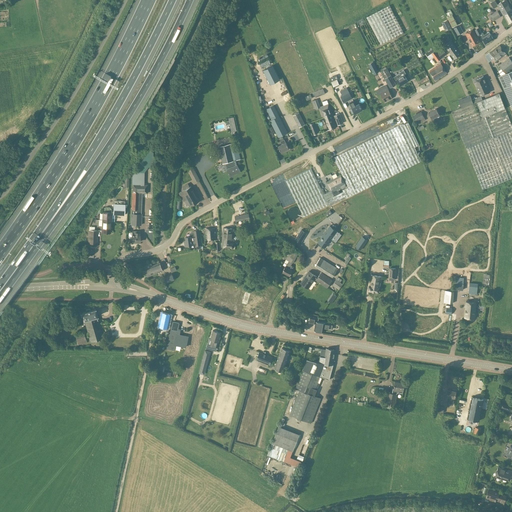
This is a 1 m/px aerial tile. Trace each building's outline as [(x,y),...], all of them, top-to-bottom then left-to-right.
[(511,11),(511,10),(506,0),(504,0),(497,4),(498,6),(504,16),(511,11)] [(389,5),(367,17),(381,44),(403,32),(389,5)] [(498,11),(492,14),(489,16),(492,22),(501,17),(498,11)] [(452,15),(448,17),(454,28),(457,26),(452,15)] [(447,20),(441,22),(445,30),(451,27),(447,20)] [(460,25),(457,26),(454,28),(455,30),(454,31),(456,36),(463,32),(460,25)] [(465,33),(472,46),(480,42),(473,29),(465,33)] [(481,36),(485,44),(493,39),(489,31),(484,34),(483,33),(482,34),(483,35),(481,36)] [(440,42),(454,60),(462,54),(448,36),(440,42)] [(499,45),(490,53),(496,61),(506,54),(499,45)] [(438,53),(441,58),(447,54),(443,49),(438,53)] [(430,52),(426,55),(428,58),(432,55),(437,61),(441,58),(436,51),(432,54),(430,52)] [(505,73),(506,73),(511,68),(511,61),(509,57),(499,65),(499,66),(501,68),(505,73)] [(368,64),(374,74),(379,72),(373,61),(368,64)] [(429,71),(435,80),(447,73),(441,63),(429,71)] [(280,79),(273,65),(263,70),(270,84),(280,79)] [(385,78),(390,87),(396,84),(394,81),(398,79),(401,85),(408,81),(405,75),(406,74),(404,70),(399,73),(400,74),(392,78),(391,75),(385,78)] [(511,70),(506,73),(505,73),(501,75),(499,76),(511,107),(511,70)] [(483,76),(474,80),(480,96),(490,92),(483,76)] [(323,88),(314,92),(316,97),(325,94),(323,88)] [(347,88),(340,91),(343,95),(341,96),(344,102),(352,98),(349,92),(347,88)] [(380,93),(385,102),(392,98),(388,89),(380,93)] [(459,100),(462,108),(452,112),(482,189),(499,183),(511,177),(511,125),(499,93),(482,100),(481,97),(472,100),(470,96),(459,100)] [(323,117),(332,114),(328,104),(320,107),(317,99),(312,101),(315,109),(319,107),(323,117)] [(352,107),(355,114),(362,110),(359,103),(355,105),(354,102),(350,104),(352,107)] [(271,119),(270,120),(278,137),(287,133),(274,106),(266,109),(271,119)] [(436,109),(428,113),(432,119),(434,122),(437,121),(435,117),(440,115),(436,109)] [(421,111),(413,116),(416,122),(424,117),(421,111)] [(293,115),(299,127),(305,124),(299,112),(293,115)] [(339,113),(334,115),(338,125),(343,123),(339,113)] [(337,126),(332,114),(323,117),(328,130),(337,126)] [(233,117),(228,118),(231,132),(236,131),(233,117)] [(343,191),(346,197),(346,198),(421,161),(414,147),(419,144),(408,122),(403,124),(403,123),(333,157),(342,174),(343,176),(348,187),(342,190),(343,191)] [(310,124),(314,135),(318,133),(314,123),(310,124)] [(286,142),(284,139),(280,141),(282,144),(278,146),(281,153),(289,148),(286,142)] [(222,163),(223,163),(231,161),(235,160),(232,144),(219,147),(222,163)] [(237,165),(235,160),(231,161),(223,163),(227,170),(230,177),(240,171),(237,165)] [(304,217),(329,204),(327,200),(311,168),(286,181),(304,217)] [(195,171),(191,174),(195,182),(200,180),(195,171)] [(342,174),(340,175),(337,176),(336,174),(332,176),(333,178),(327,182),(333,192),(345,185),(341,177),(343,176),(342,174)] [(131,213),(131,224),(141,225),(142,214),(137,214),(137,209),(138,209),(138,205),(142,205),(142,193),(148,193),(148,185),(133,184),(132,213),(131,213)] [(191,186),(179,193),(184,201),(186,205),(187,205),(189,207),(191,205),(191,206),(199,201),(191,186)] [(330,198),(333,203),(333,204),(346,197),(343,191),(330,198)] [(113,214),(114,214),(124,215),(125,204),(114,204),(113,214)] [(300,213),(300,212),(300,211),(299,210),(299,208),(298,208),(297,207),(295,206),(294,206),(293,206),(292,206),(291,206),(289,208),(288,210),(287,211),(287,212),(287,213),(288,215),(289,216),(290,217),(291,218),(292,218),(294,218),(295,218),(296,218),(298,217),(298,216),(299,215),(299,214),(300,213)] [(102,221),(111,222),(111,212),(108,212),(108,210),(103,209),(102,221)] [(249,213),(235,216),(236,222),(250,219),(249,213)] [(102,221),(102,225),(102,232),(110,232),(111,222),(102,221)] [(336,227),(333,225),(331,227),(330,226),(324,234),(331,239),(337,231),(334,229),(336,227)] [(205,228),(206,240),(216,240),(215,228),(205,228)] [(221,246),(234,247),(234,243),(233,243),(234,229),(223,228),(221,246)] [(307,233),(301,229),(298,234),(304,238),(307,233)] [(89,230),(88,246),(96,246),(97,238),(96,238),(96,230),(89,230)] [(201,245),(199,235),(198,230),(193,230),(194,232),(190,232),(190,234),(190,236),(185,237),(186,243),(185,243),(185,246),(192,245),(196,244),(196,246),(201,245)] [(128,237),(129,239),(131,239),(131,242),(132,242),(132,243),(135,243),(135,242),(139,242),(140,231),(132,231),(132,232),(130,232),(129,233),(128,237)] [(331,239),(324,234),(318,242),(325,247),(331,239)] [(355,246),(361,250),(368,240),(362,236),(355,246)] [(285,266),(282,272),(290,276),(292,270),(294,266),(291,265),(292,263),(293,263),(297,254),(290,251),(286,259),(289,261),(287,263),(285,267),(285,266)] [(320,257),(314,267),(333,278),(338,268),(320,257)] [(159,263),(145,269),(148,277),(163,270),(159,263)] [(301,283),(308,288),(315,279),(327,287),(332,280),(321,272),(317,277),(309,271),(306,275),(307,276),(301,283)] [(174,280),(172,274),(164,277),(167,282),(174,280)] [(368,291),(379,293),(381,277),(371,275),(368,291)] [(455,275),(455,288),(463,288),(463,275),(455,275)] [(343,284),(341,283),(336,279),(332,285),(339,290),(343,284)] [(477,294),(478,283),(469,283),(468,293),(477,294)] [(261,295),(269,298),(271,292),(262,289),(261,295)] [(444,302),(453,303),(454,291),(445,290),(444,302)] [(243,314),(250,316),(255,295),(244,292),(241,304),(245,305),(243,314)] [(255,321),(263,324),(270,301),(270,300),(262,297),(257,297),(256,300),(258,301),(258,303),(256,303),(256,308),(255,308),(255,312),(253,318),(253,321),(255,321)] [(464,317),(474,318),(476,302),(466,301),(464,317)] [(83,320),(84,320),(97,316),(98,316),(95,308),(81,313),(83,320)] [(159,326),(168,328),(171,314),(162,312),(159,326)] [(97,316),(84,320),(90,341),(103,338),(97,316)] [(316,321),(314,330),(324,332),(324,328),(328,329),(329,328),(332,329),(333,328),(333,325),(333,324),(316,321)] [(168,345),(171,346),(171,345),(172,340),(180,341),(179,344),(183,345),(185,336),(181,335),(181,337),(176,336),(179,323),(173,322),(169,339),(168,345)] [(207,343),(211,344),(212,344),(212,346),(217,347),(218,341),(219,342),(221,332),(213,330),(210,339),(209,339),(207,343)] [(77,342),(86,339),(84,332),(75,335),(77,342)] [(282,348),(274,368),(283,371),(290,351),(282,348)] [(326,348),(326,349),(322,349),(319,362),(307,360),(296,388),(300,390),(290,415),(311,423),(321,398),(314,395),(317,390),(315,389),(321,376),(330,380),(333,365),(336,350),(326,348)] [(205,350),(199,373),(204,374),(211,351),(205,350)] [(259,352),(256,360),(269,365),(272,357),(259,352)] [(387,405),(394,406),(396,394),(398,392),(403,393),(404,383),(395,381),(394,388),(393,388),(392,393),(389,393),(387,405)] [(448,390),(447,396),(448,396),(447,403),(453,404),(454,397),(455,397),(456,391),(455,391),(455,390),(452,389),(451,390),(448,390)] [(467,418),(484,422),(486,411),(481,410),(484,399),(472,397),(467,418)] [(272,443),(293,451),(299,434),(279,426),(272,443)] [(498,471),(496,476),(509,481),(511,472),(511,471),(506,469),(506,470),(498,467),(497,471),(498,471)] [(489,489),(485,499),(485,501),(494,504),(495,502),(503,505),(506,496),(499,494),(500,492),(489,489)]
